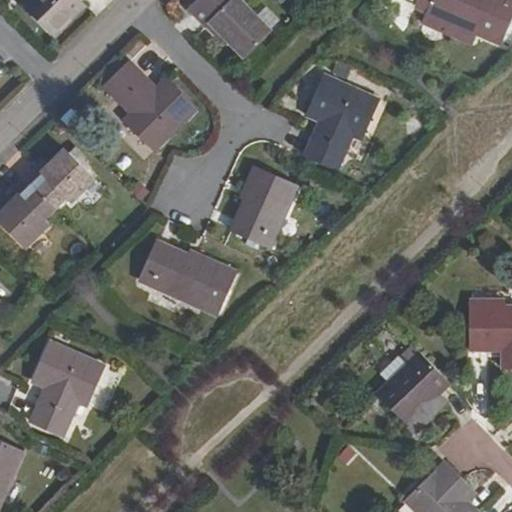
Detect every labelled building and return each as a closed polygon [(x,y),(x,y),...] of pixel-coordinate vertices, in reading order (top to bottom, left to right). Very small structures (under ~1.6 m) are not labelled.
[(27,0),(24,4),(54,33),(84,3),(80,0),(27,0)] [(196,0),(190,7),(207,25),(211,21),(227,39),(245,56),(272,30),(270,29),(257,15),(240,0),(196,0)] [(508,0),(416,0),(415,4),(491,38),(508,0)] [(265,7),(257,15),(270,29),(279,20),(265,7)] [(211,21),(207,25),(224,41),(227,39),(211,21)] [(145,88),(150,82),(129,61),(104,85),(132,113),(124,119),(153,148),(196,107),(167,78),(157,88),(152,93),(145,88)] [(324,130),(319,128),(306,156),(336,169),(352,134),(362,139),(378,99),(325,76),(307,114),(322,121),(327,122),(324,130)] [(157,88),(150,82),(145,88),(152,93),(157,88)] [(322,121),(319,128),(324,130),(327,122),(322,121)] [(26,178),(55,207),(67,196),(71,201),(94,178),(66,149),(51,163),(43,171),(39,165),(26,178)] [(43,171),(51,163),(46,158),(39,165),(43,171)] [(297,185),(255,166),(246,183),(251,185),(231,230),(270,247),(297,185)] [(43,218),(55,207),(26,178),(14,189),(20,195),(14,201),(0,214),(0,220),(24,245),(47,223),(43,218)] [(8,195),(14,201),(20,195),(14,189),(8,195)] [(236,270),(205,256),(203,261),(158,241),(141,278),(218,313),(236,270)] [(511,310),(498,311),(498,303),(466,303),(466,354),(506,355),(505,372),(511,372),(511,310)] [(50,397),(44,395),(31,421),(63,436),(79,400),(88,403),(105,367),(50,342),(32,380),(47,387),(54,390),(50,397)] [(442,399),(453,387),(415,350),(404,362),(411,369),(393,387),(381,400),(419,437),(445,412),(435,404),(442,399)] [(411,369),(404,362),(402,360),(385,378),(393,387),(411,369)] [(47,387),(44,395),(50,397),(54,390),(47,387)] [(449,407),(442,399),(435,404),(445,412),(449,407)] [(0,503),(24,451),(0,440),(0,503)] [(481,511),(466,496),(474,489),(447,461),(410,500),(422,511),(481,511)]
